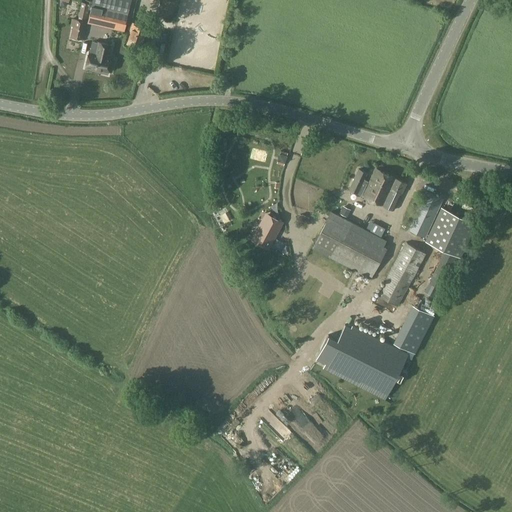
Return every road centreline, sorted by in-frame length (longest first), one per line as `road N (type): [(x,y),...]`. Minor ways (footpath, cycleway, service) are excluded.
road 1 (tertiary): [(0,104),(88,116),(226,103),(400,148)]
road 2 (tertiary): [(400,148),(473,0)]
